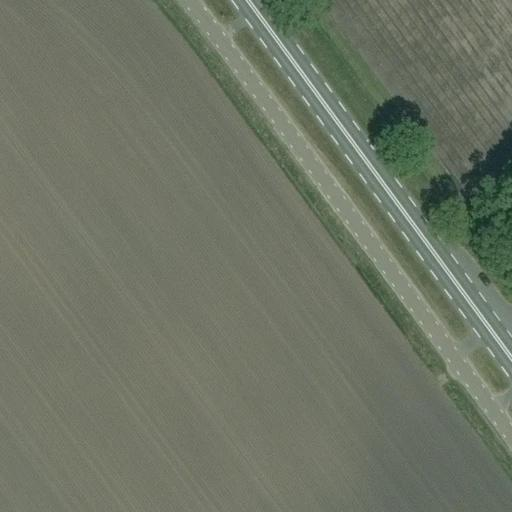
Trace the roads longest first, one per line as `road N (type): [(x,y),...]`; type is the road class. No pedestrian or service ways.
road 1 (unclassified): [(511,433),(184,0)]
road 2 (primary): [(511,354),(249,0)]
